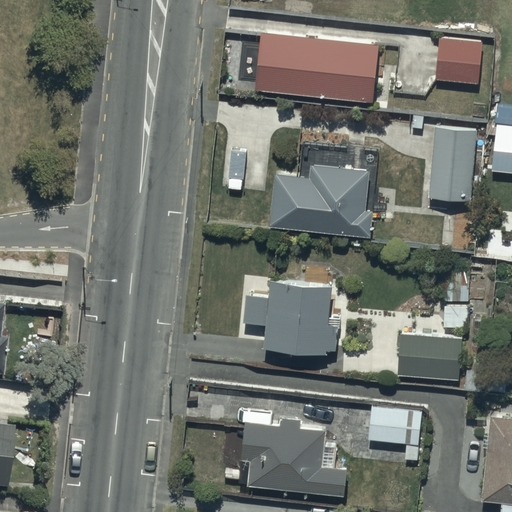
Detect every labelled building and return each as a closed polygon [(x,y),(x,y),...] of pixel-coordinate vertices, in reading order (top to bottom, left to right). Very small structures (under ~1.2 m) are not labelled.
[(485,40),(441,35),(437,73),(481,78),(485,40)] [(386,52),(288,45),(284,99),(338,102),(339,83),(383,86),(386,52)] [(511,117),(497,116),(497,121),(487,120),(486,131),(499,133),(495,164),(511,165),(511,117)] [(476,123),(435,120),(430,192),(472,195),(476,123)] [(308,176),(274,174),(270,229),(368,236),(370,208),(361,209),(364,169),(309,165),(308,176)] [(471,264),(447,264),(447,294),(471,294),(471,264)] [(329,284),(268,282),(263,350),(326,353),(329,284)] [(472,300),(445,299),(445,319),(472,319),(472,300)] [(462,329),(402,324),(399,368),(460,372),(462,329)] [(372,398),(370,431),(409,434),(407,452),(417,453),(418,436),(421,436),(424,403),(372,398)] [(511,511),(511,408),(495,407),(485,491),(504,493),(502,511),(511,511)] [(0,474),(9,476),(16,413),(0,411),(0,474)] [(278,422),(243,419),(240,459),(248,460),(246,485),(342,492),(344,464),(319,462),(322,426),(298,424),(299,416),(279,414),(278,422)]
